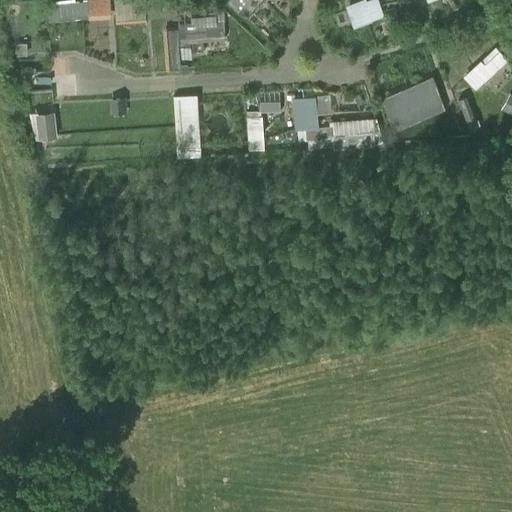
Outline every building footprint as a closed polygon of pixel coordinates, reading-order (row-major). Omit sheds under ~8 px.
[(115,15),(113,0),(89,0),(90,17),(115,15)] [(171,12),(170,0),(146,0),(148,14),(171,12)] [(354,23),(387,16),(383,0),(353,0),(349,1),(354,23)] [(183,47),(229,44),(227,13),(181,16),(183,47)] [(499,45),(467,75),(479,88),(511,58),(499,45)] [(384,92),(393,125),(448,111),(439,77),(384,92)] [(177,154),(204,152),(201,91),(174,92),(177,154)] [(310,130),(311,148),(383,144),(382,116),(321,119),(319,93),(295,95),(297,131),(310,130)] [(36,136),(59,135),(58,108),(34,109),(36,136)] [(250,114),(251,146),(267,146),(266,114),(250,114)]
